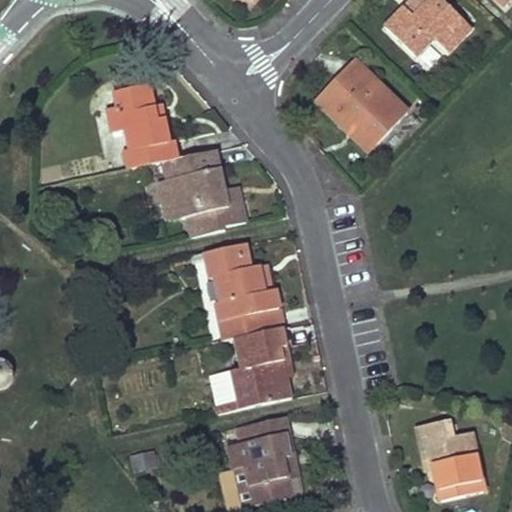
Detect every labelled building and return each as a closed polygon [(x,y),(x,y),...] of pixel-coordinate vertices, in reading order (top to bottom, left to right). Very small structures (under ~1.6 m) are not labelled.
[(398,16),(385,29),(412,57),(431,37),(446,51),(469,28),(440,0),(421,0),(419,2),(414,7),(418,12),(414,17),(405,8),(398,16)] [(417,0),(413,0),(405,8),(414,17),(418,12),(414,7),(419,2),(417,0)] [(431,73),(443,58),(432,48),(419,63),(431,73)] [(406,114),(353,62),(330,86),(315,101),(347,132),(355,125),(375,144),(406,114)] [(152,112),(148,89),(114,96),(117,112),(107,114),(112,134),(125,131),(126,141),(164,132),(163,122),(151,124),(149,112),(152,112)] [(355,125),(347,132),(369,152),(375,144),(355,125)] [(124,153),(127,170),(161,163),(176,159),(173,143),(168,144),(164,132),(126,141),(130,152),(124,153)] [(176,159),(161,163),(165,183),(173,181),(177,202),(223,192),(218,168),(214,152),(176,159)] [(165,183),(161,184),(164,204),(177,202),(173,181),(165,183)] [(223,192),(177,202),(181,219),(187,217),(192,238),(223,233),(223,228),(246,223),(243,211),(241,201),(226,204),(223,192)] [(177,202),(164,204),(169,222),(181,219),(177,202)] [(246,257),(243,245),(205,254),(210,280),(216,279),(217,283),(258,274),(258,268),(249,270),(246,257)] [(258,274),(217,283),(222,304),(216,305),(224,342),(233,341),(282,329),(274,292),(263,295),(258,274)] [(286,344),(282,329),(233,341),(241,371),(231,373),(233,381),(285,370),(283,362),(290,360),(286,344)] [(0,394),(2,395),(7,392),(11,388),(12,382),(11,376),(8,371),(3,368),(0,367),(0,394)] [(285,370),(233,381),(239,410),(292,399),(289,385),(285,370)] [(231,373),(209,378),(217,415),(239,410),(233,381),(231,373)] [(293,445),(287,418),(281,420),(289,459),(295,458),(293,445)] [(232,452),(235,470),(275,461),(289,459),(281,420),(237,430),(242,450),(232,452)] [(451,440),(447,423),(418,430),(424,465),(431,464),(433,473),(440,504),(484,495),(471,436),(451,440)] [(132,477),(158,472),(154,453),(128,458),(132,477)] [(289,459),(275,461),(277,474),(285,472),(287,480),(300,478),(295,458),(289,459)] [(275,461),(235,470),(245,510),(291,500),(287,480),(285,472),(277,474),(275,461)] [(431,464),(424,465),(426,474),(433,473),(431,464)]
